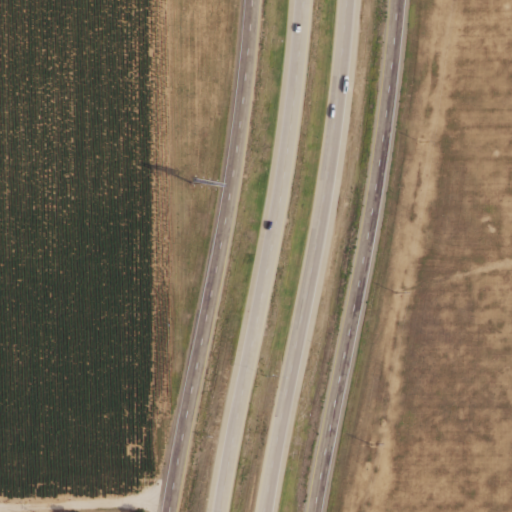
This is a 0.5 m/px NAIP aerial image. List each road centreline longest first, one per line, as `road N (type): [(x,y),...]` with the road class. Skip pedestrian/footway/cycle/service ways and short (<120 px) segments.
road 1 (secondary): [(252,0),(228,214),(167,511)]
road 2 (secondary): [(315,511),(384,148),(397,0)]
road 3 (motorway): [(303,0),(289,153),(221,511)]
road 4 (motorway): [(265,511),(326,196),(347,0)]
road 5 (track): [(158,0),(163,452),(153,502)]
road 6 (track): [(0,508),(169,502)]
